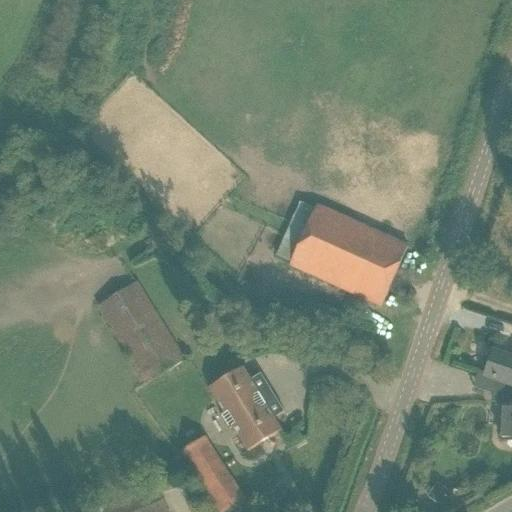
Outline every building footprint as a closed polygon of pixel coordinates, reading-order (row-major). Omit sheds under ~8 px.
[(275,257),(290,263),(289,265),(362,299),(380,307),(407,246),(389,238),(317,205),(314,209),(299,203),(275,257)] [(137,283),(98,308),(145,385),(185,360),(137,283)] [(492,352),(484,376),(501,382),(511,385),(511,345),(509,345),(506,344),(502,355),(492,352)] [(250,382),(242,368),(207,391),(223,414),(219,416),(229,430),(231,429),(247,453),(281,431),(274,419),(284,413),(260,375),(250,382)] [(511,385),(501,382),(493,405),(504,405),(501,441),(508,442),(507,446),(510,449),(511,449),(511,385)] [(213,511),(229,511),(247,500),(206,440),(178,458),(213,511)] [(167,511),(154,480),(75,511),(167,511)] [(436,484),(427,496),(437,504),(446,492),(436,484)] [(286,511),(287,511),(310,511),(302,499),(286,511)]
